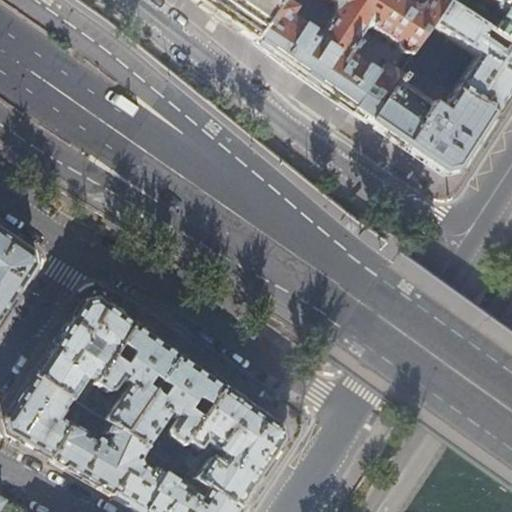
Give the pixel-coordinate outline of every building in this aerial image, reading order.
[(190,0),(193,2),(225,24),(251,42),(279,0),(190,0)] [(324,0),(335,7),(334,17),(319,39),(291,20),(297,11),(279,0),(251,42),(265,52),(314,86),(366,122),(396,77),(382,67),(376,76),(348,57),(362,34),(372,32),(410,57),(429,28),(443,6),(433,0),(426,0),(421,8),(415,11),(398,0),(324,0)] [(511,0),(483,0),(497,8),(496,10),(498,12),(496,16),(498,17),(486,34),(504,46),(511,51),(511,0)] [(443,6),(429,28),(474,58),(453,90),(491,116),(507,90),(511,82),(511,51),(504,46),(500,52),(497,55),(476,41),(483,32),(443,6)] [(401,82),(396,77),(366,122),(406,150),(440,174),(455,171),(491,116),(453,90),(438,112),(399,85),(401,82)] [(0,233),(0,314),(8,303),(31,268),(28,253),(0,233)] [(112,311),(94,299),(80,302),(58,335),(31,376),(67,400),(68,400),(79,384),(88,389),(91,383),(131,324),(112,311)] [(150,338),(131,324),(91,383),(102,390),(111,389),(118,379),(126,385),(104,415),(103,411),(82,397),(77,405),(99,419),(122,434),(176,356),(150,338)] [(198,372),(176,356),(122,434),(125,436),(167,464),(172,457),(153,444),(150,447),(145,443),(166,414),(173,419),(167,428),(169,437),(180,445),(181,444),(184,441),(220,388),(198,372)] [(55,417),(67,400),(31,376),(16,398),(2,420),(5,434),(23,445),(47,458),(66,424),(55,417)] [(251,410),(220,388),(184,441),(198,450),(204,442),(222,454),(218,461),(213,458),(212,457),(208,457),(206,459),(192,480),(235,508),(279,442),(276,427),(251,410)] [(125,436),(122,434),(99,419),(93,429),(105,437),(100,445),(92,441),(94,438),(73,426),(77,419),(71,415),(66,424),(47,458),(80,477),(110,494),(122,474),(111,467),(125,436)] [(175,469),(167,464),(125,436),(111,467),(122,474),(110,494),(140,511),(232,511),(235,508),(192,480),(190,479),(184,489),(149,470),(147,472),(138,467),(138,459),(142,451),(147,459),(183,479),(186,476),(175,469)] [(189,449),(181,444),(180,445),(172,457),(167,464),(175,469),(189,449)] [(0,511),(20,511),(0,500),(0,511)]
